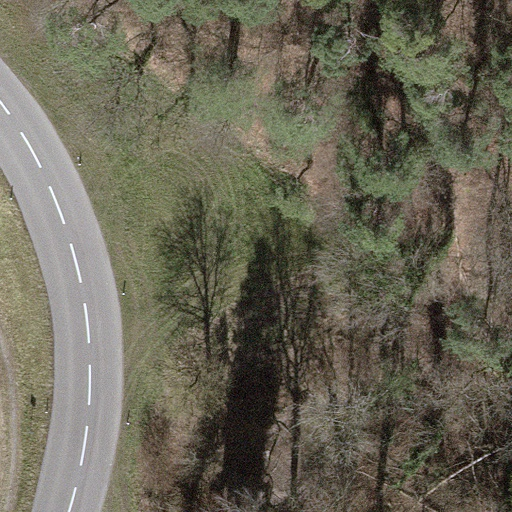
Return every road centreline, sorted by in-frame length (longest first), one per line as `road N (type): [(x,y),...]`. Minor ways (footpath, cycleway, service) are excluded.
road 1 (tertiary): [(70,511),(86,459),(97,339),(72,228),(0,98)]
road 2 (track): [(0,504),(8,475),(0,362)]
